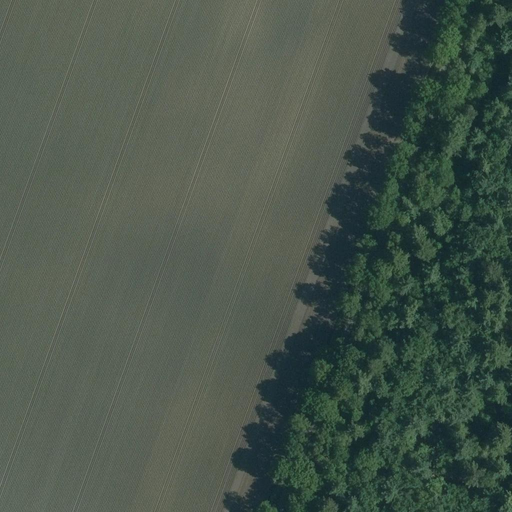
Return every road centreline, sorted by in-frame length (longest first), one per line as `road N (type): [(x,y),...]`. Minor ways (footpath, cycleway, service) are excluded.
road 1 (unclassified): [(278,511),(471,0)]
road 2 (track): [(511,488),(297,460)]
road 3 (track): [(511,248),(394,205)]
